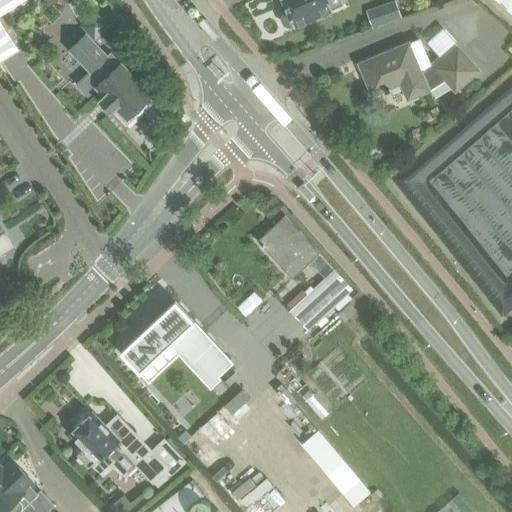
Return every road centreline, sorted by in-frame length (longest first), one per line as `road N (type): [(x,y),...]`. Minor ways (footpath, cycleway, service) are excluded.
road 1 (secondary): [(511,400),(256,95)]
road 2 (secondary): [(250,126),(489,399),(511,415)]
road 3 (tertiary): [(226,99),(163,182),(138,233)]
road 4 (residential): [(0,99),(83,231)]
road 5 (tertiary): [(138,233),(250,126)]
road 6 (tertiary): [(0,374),(110,265)]
road 7 (unknown): [(5,397),(74,511)]
